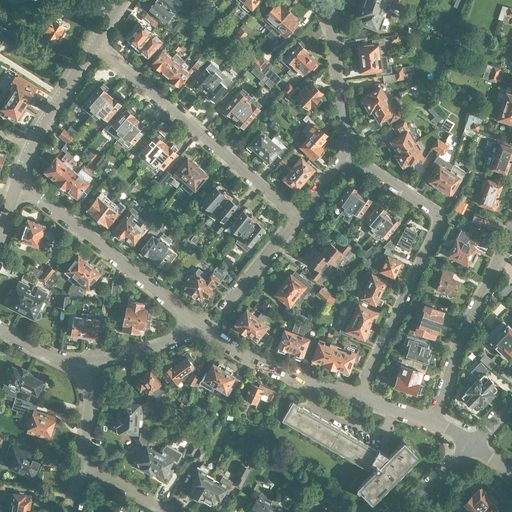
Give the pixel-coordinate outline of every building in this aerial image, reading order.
[(174,13),(158,0),(151,0),(151,2),(153,4),(151,6),(152,6),(149,9),(159,18),(158,19),(164,24),(168,20),(174,13)] [(158,0),(174,13),(180,6),(179,6),(183,1),(181,0),(158,0)] [(203,8),(209,0),(201,0),(198,4),(203,8)] [(240,0),(239,2),(238,4),(240,6),(239,7),(249,15),(254,9),(256,10),(265,0),(264,0),(240,0)] [(375,0),(363,0),(360,8),(383,16),(384,12),(387,13),(389,5),(375,0)] [(270,31),(274,27),(289,10),(282,4),(282,2),(281,1),(279,1),(263,17),(264,18),(261,20),(265,24),(264,25),(270,31)] [(199,14),(189,5),(184,11),(195,20),(199,14)] [(502,5),(498,18),(503,20),(505,15),(506,15),(507,15),(509,7),(502,5)] [(385,17),(383,16),(360,8),(357,16),(361,17),(360,22),(369,26),(369,28),(375,30),(375,28),(378,29),(380,24),(382,25),(385,17)] [(233,17),(237,12),(233,9),(229,14),(233,17)] [(296,16),(289,10),(274,27),(270,31),(276,37),(278,35),(282,38),(284,36),(284,37),(299,21),(299,18),(298,16),(296,16)] [(511,16),(507,15),(506,15),(505,15),(503,20),(502,22),(511,25),(511,16)] [(214,27),(218,23),(213,18),(210,16),(206,20),(214,27)] [(57,43),(67,27),(53,18),(42,33),(57,43)] [(145,27),(142,24),(128,40),(133,45),(132,46),(132,49),(135,52),(152,32),(146,27),(145,27)] [(239,43),(248,34),(242,29),(233,37),(233,38),(239,43)] [(365,29),(354,31),(355,38),(366,37),(365,29)] [(152,32),(135,52),(138,55),(141,54),(143,53),(148,57),(156,47),(158,49),(163,43),(162,41),(158,38),(152,32)] [(235,55),(238,51),(224,38),(216,46),(222,52),(227,47),(235,55)] [(236,46),(239,43),(233,38),(230,41),(236,46)] [(358,60),(386,56),(385,49),(384,39),(373,40),(373,44),(359,46),(360,53),(357,54),(358,60)] [(290,69),(293,66),(306,52),(307,51),(297,42),(283,57),(280,60),(290,69)] [(178,53),(181,49),(177,44),(173,48),(178,53)] [(241,53),(246,58),(250,53),(246,48),(241,53)] [(159,71),(172,57),(163,49),(151,64),(159,71)] [(293,66),(287,72),(292,77),(297,71),(302,76),(310,67),(313,70),(318,65),(315,62),(315,61),(306,52),(293,66)] [(181,65),(184,62),(185,61),(175,53),(172,57),(159,71),(168,79),(181,64),(181,65)] [(246,58),(258,69),(264,74),(272,65),(263,56),(259,61),(250,53),(246,58)] [(386,56),(358,60),(359,66),(361,66),(362,73),(377,72),(377,75),(388,74),(389,76),(403,74),(402,67),(394,68),(392,67),(388,67),(386,56)] [(199,58),(191,69),(195,72),(204,62),(199,58)] [(181,64),(168,79),(178,88),(191,73),(186,68),(188,66),(184,62),(181,65),(181,64)] [(485,71),(498,76),(501,68),(487,64),(485,70),(485,71)] [(207,70),(206,69),(193,84),(194,84),(192,87),(197,92),(199,89),(203,92),(221,72),(217,69),(214,72),(209,68),(207,70)] [(280,80),(286,74),(282,71),(276,77),(280,80)] [(496,83),(498,76),(485,71),(482,78),(496,83)] [(221,72),(203,92),(207,96),(205,98),(210,103),(213,100),(214,101),(226,87),(220,81),(225,75),(221,72)] [(393,98),(393,97),(385,83),(396,82),(396,81),(404,80),(404,79),(412,78),(412,75),(411,72),(409,73),(403,74),(389,76),(383,77),(384,83),(374,84),(375,90),(361,99),(369,112),(372,111),(393,98)] [(265,75),(258,83),(262,86),(265,83),(269,79),(265,75)] [(5,87),(2,92),(24,107),(37,88),(26,81),(18,76),(17,77),(15,76),(10,83),(14,86),(11,91),(9,90),(5,87)] [(274,84),(269,79),(265,83),(270,88),(274,84)] [(290,99),(294,102),(298,97),(300,99),(299,100),(302,102),(301,103),(306,108),(307,107),(308,108),(312,104),(315,107),(317,106),(322,102),(322,100),(319,97),(321,95),(320,92),(310,82),(308,85),(307,84),(301,90),(296,86),(294,88),(287,95),(290,99)] [(108,88),(103,83),(100,87),(99,86),(85,102),(81,107),(91,116),(110,95),(105,92),(108,88)] [(287,95),(294,88),(289,83),(282,91),(287,95)] [(233,118),(252,97),(242,87),(233,97),(227,92),(219,100),(226,106),(223,109),(224,110),(222,113),(227,118),(230,115),(233,118)] [(24,107),(2,92),(0,91),(0,97),(3,99),(5,100),(0,107),(0,109),(0,114),(3,116),(4,115),(15,122),(24,107)] [(501,106),(511,109),(511,95),(505,93),(501,106)] [(110,95),(91,116),(96,120),(101,115),(106,120),(109,122),(119,111),(116,108),(120,104),(119,103),(122,100),(117,96),(114,99),(110,95)] [(252,97),(233,118),(237,122),(235,125),(240,129),(243,126),(244,127),(253,116),(258,121),(264,114),(259,110),(263,105),(256,99),(255,100),(252,97)] [(390,122),(399,117),(404,114),(400,108),(394,97),(393,98),(372,111),(380,123),(388,118),(390,122)] [(443,117),(433,106),(428,110),(434,117),(431,120),(436,124),(443,117)] [(511,109),(501,106),(497,118),(508,122),(507,126),(509,128),(510,129),(511,129),(511,109)] [(119,111),(109,122),(112,125),(118,130),(114,135),(118,139),(136,118),(132,115),(135,111),(130,107),(127,110),(126,109),(122,113),(119,111)] [(323,148),(324,148),(323,147),(326,144),(326,141),(325,141),(327,139),(325,138),(327,135),(320,128),(321,126),(307,114),(302,119),(308,124),(302,130),(305,133),(309,137),(317,144),(323,148)] [(478,132),(482,119),(469,114),(464,127),(478,132)] [(141,122),(136,118),(118,139),(123,143),(127,138),(133,143),(147,127),(146,127),(149,123),(144,119),(141,122)] [(332,118),(322,126),(327,131),(333,133),(334,132),(332,118)] [(291,127),(295,123),(290,119),(286,123),(291,127)] [(410,129),(404,120),(393,127),(395,131),(394,132),(397,137),(390,141),(394,146),(392,148),(395,153),(394,153),(396,156),(406,149),(416,144),(415,142),(416,142),(412,135),(413,134),(410,129)] [(276,133),(279,129),(272,123),(269,127),(276,133)] [(68,144),(74,138),(64,129),(58,136),(66,143),(68,144)] [(259,154),(271,139),(261,130),(246,148),(250,151),(253,149),(259,154)] [(147,164),(166,144),(162,141),(165,137),(159,132),(156,136),(155,135),(149,142),(145,139),(139,145),(143,149),(142,150),(140,148),(135,153),(147,164)] [(271,139),(259,154),(264,159),(262,162),(267,166),(276,155),(280,158),(288,149),(274,137),(271,139)] [(309,137),(300,147),(313,159),(317,155),(319,156),(321,156),(324,153),(323,151),(322,149),(323,148),(317,144),(309,137)] [(437,152),(443,142),(437,138),(431,148),(437,152)] [(498,144),(494,155),(495,155),(495,156),(510,161),(511,159),(511,143),(499,139),(498,144)] [(443,142),(437,152),(443,155),(449,146),(443,142)] [(77,152),(69,145),(68,144),(66,143),(61,149),(66,153),(61,160),(56,156),(50,164),(46,161),(41,167),(45,171),(44,171),(45,172),(45,175),(48,178),(51,177),(55,180),(71,160),(77,152)] [(166,144),(147,164),(152,169),(157,164),(162,169),(167,164),(170,167),(179,157),(176,153),(175,152),(178,149),(173,144),(170,148),(166,144)] [(424,157),(416,144),(406,149),(396,156),(403,168),(417,160),(422,163),(425,158),(424,157)] [(492,154),(487,152),(482,168),(490,170),(491,168),(506,174),(510,161),(495,156),(495,155),(494,155),(493,154),(492,154)] [(101,159),(100,158),(95,154),(89,161),(90,161),(95,166),(101,159)] [(102,171),(110,161),(104,155),(101,159),(95,166),(102,171)] [(315,169),(300,157),(291,168),(306,180),(315,169)] [(440,161),(439,161),(427,180),(433,184),(432,186),(438,190),(445,178),(451,169),(452,166),(446,162),(447,161),(441,158),(440,161)] [(184,182),(197,168),(187,159),(173,175),(177,179),(179,178),(184,182)] [(71,160),(55,180),(60,184),(57,188),(62,192),(65,188),(77,173),(78,172),(73,168),(73,166),(75,163),(71,160)] [(92,171),(96,166),(90,161),(86,166),(92,171)] [(467,179),(472,169),(467,167),(464,173),(459,170),(457,172),(456,173),(451,169),(445,178),(438,190),(444,193),(446,192),(450,195),(451,194),(452,195),(463,177),(467,179)] [(81,168),(78,172),(77,173),(65,188),(77,198),(78,197),(82,200),(87,194),(83,191),(89,182),(83,177),(84,175),(86,172),(81,168)] [(206,176),(197,168),(184,182),(194,191),(206,176)] [(291,168),(282,178),(296,191),(306,180),(291,168)] [(472,169),(467,179),(468,180),(471,175),(476,176),(478,170),(473,169),(472,169)] [(162,186),(172,175),(167,171),(157,182),(162,186)] [(477,190),(481,191),(497,197),(502,185),(494,182),(495,179),(486,176),(482,186),(479,185),(477,190)] [(345,214),(360,192),(356,190),(359,186),(352,182),(350,185),(349,185),(337,202),(339,203),(336,206),(342,211),(330,227),(332,228),(330,230),(337,236),(341,231),(336,227),(342,218),(345,214)] [(217,185),(201,204),(207,209),(205,212),(210,216),(229,194),(224,190),(223,188),(220,185),(217,185)] [(491,195),(481,191),(477,203),(478,203),(493,209),(494,208),(496,209),(500,200),(497,198),(497,197),(491,195)] [(345,214),(342,218),(343,218),(345,216),(348,218),(352,213),(359,217),(371,200),(370,199),(372,196),(367,193),(365,196),(360,192),(345,214)] [(97,219),(110,201),(100,193),(97,196),(86,210),(97,219)] [(196,196),(193,193),(187,200),(184,204),(187,207),(196,196)] [(210,216),(214,220),(217,217),(221,221),(214,229),(219,234),(226,225),(236,213),(233,211),(239,203),(239,200),(235,197),(233,197),(229,194),(210,216)] [(467,204),(464,202),(460,200),(455,210),(462,214),(467,204)] [(110,201),(97,219),(107,227),(119,213),(121,210),(110,201)] [(371,235),(376,230),(389,214),(386,211),(388,208),(382,203),(365,221),(372,227),(367,232),(371,235)] [(133,207),(113,232),(115,234),(116,235),(119,238),(121,238),(123,239),(141,217),(136,213),(137,211),(133,207)] [(236,213),(226,225),(235,233),(232,236),(237,240),(256,218),(251,213),(251,211),(248,208),(245,208),(239,216),(236,213)] [(389,214),(376,230),(371,235),(375,238),(376,237),(382,242),(385,238),(386,239),(400,222),(399,222),(401,219),(395,214),(393,217),(389,214)] [(476,225),(480,228),(481,226),(494,231),(495,230),(498,222),(474,214),(471,222),(475,224),(476,225)] [(141,217),(123,239),(124,240),(125,239),(133,245),(152,222),(146,217),(144,219),(141,217)] [(209,227),(214,221),(209,217),(204,223),(209,227)] [(237,240),(236,242),(244,249),(248,244),(251,246),(266,226),(266,224),(262,220),(260,221),(256,218),(237,240)] [(38,247),(46,225),(27,219),(25,224),(21,223),(17,234),(21,235),(20,240),(38,247)] [(479,236),(482,230),(480,228),(476,225),(475,224),(470,235),(460,230),(448,255),(467,264),(469,260),(473,262),(477,253),(473,252),(475,247),(474,247),(480,236),(479,236)] [(406,226),(401,236),(396,234),(382,246),(386,248),(392,252),(396,245),(406,250),(416,232),(415,231),(415,230),(414,227),(412,226),(409,226),(409,228),(406,226)] [(158,239),(155,236),(159,232),(153,227),(143,238),(147,241),(140,250),(141,251),(139,254),(145,258),(147,256),(151,259),(159,248),(168,237),(163,233),(158,239)] [(49,230),(43,237),(51,243),(57,236),(49,230)] [(172,240),(168,237),(159,248),(151,259),(161,266),(162,266),(165,268),(170,262),(166,260),(173,251),(167,247),(172,240)] [(185,252),(192,242),(185,237),(178,247),(185,252)] [(322,247),(318,252),(331,262),(335,266),(344,255),(348,259),(354,251),(344,243),(338,249),(326,239),(320,245),(322,247)] [(356,251),(361,246),(356,241),(351,247),(356,251)] [(192,242),(185,252),(191,256),(197,246),(192,242)] [(366,260),(376,251),(372,246),(361,255),(366,260)] [(331,262),(318,252),(313,248),(309,254),(307,252),(303,257),(316,268),(310,276),(320,284),(326,276),(322,273),(331,262)] [(379,263),(376,268),(380,270),(380,271),(384,273),(383,275),(387,277),(389,275),(394,277),(402,262),(391,257),(393,253),(392,252),(386,248),(383,254),(385,255),(381,264),(379,263)] [(84,259),(78,255),(65,271),(70,276),(67,279),(73,284),(77,278),(89,264),(90,263),(88,262),(88,260),(86,258),(84,259)] [(230,270),(235,263),(225,255),(220,262),(230,270)] [(93,267),(89,264),(77,278),(73,284),(71,287),(68,293),(70,294),(70,297),(75,298),(83,299),(84,293),(79,289),(82,286),(85,288),(87,286),(88,287),(96,279),(99,281),(103,276),(100,273),(101,272),(99,271),(99,269),(97,268),(95,268),(93,266),(93,267)] [(221,281),(229,271),(219,264),(214,269),(217,271),(216,272),(215,272),(207,281),(196,296),(201,300),(205,296),(206,296),(219,280),(221,281)] [(40,269),(35,277),(35,278),(35,279),(37,278),(41,281),(45,284),(55,271),(49,265),(44,272),(40,269)] [(443,269),(440,268),(439,272),(441,273),(441,274),(438,273),(435,280),(438,281),(436,288),(446,292),(446,295),(447,296),(449,298),(451,298),(453,297),(454,295),(458,281),(451,279),(453,272),(443,269)] [(207,281),(206,281),(201,277),(204,273),(199,269),(193,277),(190,275),(182,285),(188,290),(188,291),(195,297),(196,296),(207,281)] [(312,285),(294,270),(290,275),(289,274),(281,284),(301,299),(312,285)] [(361,283),(381,292),(384,287),(388,289),(390,284),(386,282),(387,280),(367,271),(361,283)] [(35,277),(25,272),(24,272),(21,277),(32,283),(35,279),(35,278),(35,277)] [(54,273),(46,283),(51,287),(59,278),(54,273)] [(20,311),(30,292),(26,290),(28,286),(19,282),(11,298),(9,297),(6,297),(5,300),(5,302),(8,304),(8,305),(20,311)] [(378,298),(381,292),(361,283),(358,288),(363,290),(359,297),(375,305),(376,303),(380,306),(383,300),(378,298)] [(503,298),(511,288),(511,287),(507,283),(497,293),(503,298)] [(281,284),(273,294),(288,306),(293,300),(299,305),(302,301),(281,284)] [(118,286),(112,285),(110,299),(116,300),(118,286)] [(322,287),(329,294),(331,292),(323,285),(322,287)] [(323,301),(329,294),(322,287),(321,287),(315,294),(323,301)] [(38,318),(40,316),(40,313),(38,311),(37,311),(45,294),(32,288),(30,292),(20,311),(33,318),(34,317),(36,318),(38,318)] [(329,294),(323,301),(330,305),(335,297),(329,294)] [(68,309),(69,304),(70,297),(59,295),(57,307),(68,309)] [(150,319),(152,312),(147,312),(148,310),(143,309),(144,303),(134,302),(135,300),(128,299),(125,314),(150,319)] [(263,314),(266,309),(270,304),(265,300),(258,310),(263,314)] [(442,316),(444,312),(431,307),(432,303),(423,300),(421,304),(424,305),(422,310),(424,311),(422,316),(416,314),(415,317),(421,319),(440,325),(443,317),(442,316)] [(107,317),(110,303),(103,302),(101,316),(107,317)] [(348,315),(369,325),(370,324),(371,324),(373,321),(372,319),(375,313),(355,302),(348,315)] [(267,333),(263,330),(267,325),(246,309),(232,325),(243,334),(245,332),(255,340),(259,336),(262,339),(267,333)] [(84,337),(88,314),(82,313),(81,317),(75,316),(76,314),(69,313),(66,328),(72,329),(71,335),(73,335),(73,337),(76,338),(77,336),(84,337)] [(296,320),(301,322),(303,323),(305,316),(295,313),(293,319),(296,320)] [(88,314),(84,337),(89,338),(90,339),(93,340),(94,339),(96,339),(99,320),(92,319),(93,315),(88,314)] [(149,328),(150,319),(125,314),(123,324),(121,324),(120,331),(129,332),(129,331),(139,333),(140,328),(144,328),(144,327),(149,328)] [(369,325),(347,314),(338,331),(351,337),(353,333),(363,338),(366,332),(368,331),(369,328),(368,326),(369,325)] [(437,334),(440,325),(421,319),(418,327),(416,326),(415,331),(411,330),(409,335),(420,339),(422,334),(434,338),(436,333),(437,334)] [(297,335),(301,322),(296,320),(292,333),(296,334),(297,335)] [(511,329),(507,324),(506,325),(502,321),(486,336),(491,341),(490,341),(500,351),(500,352),(500,355),(502,357),(505,357),(506,356),(511,350),(511,329)] [(301,322),(297,335),(303,337),(307,324),(303,323),(301,322)] [(296,334),(292,333),(283,330),(277,346),(278,347),(277,351),(284,353),(285,349),(290,351),(296,334)] [(308,339),(303,337),(297,335),(296,334),(290,351),(295,353),(293,357),(300,359),(301,355),(302,355),(308,339)] [(408,347),(406,354),(425,362),(425,361),(429,362),(432,355),(428,354),(428,353),(427,353),(428,349),(427,349),(429,343),(406,334),(402,344),(408,347)] [(329,346),(321,343),(322,341),(319,339),(310,362),(316,364),(317,361),(323,363),(329,346)] [(478,340),(474,345),(480,351),(485,346),(478,340)] [(329,346),(323,363),(323,364),(328,366),(328,369),(333,370),(334,369),(336,369),(336,368),(342,351),(335,348),(336,345),(330,343),(329,346)] [(349,353),(342,351),(336,368),(343,371),(342,374),(347,376),(356,353),(350,350),(349,353)] [(183,380),(187,375),(186,373),(194,367),(189,360),(191,358),(186,351),(178,357),(181,361),(173,366),(180,377),(181,377),(182,379),(183,380)] [(425,373),(427,366),(395,354),(392,361),(396,362),(395,364),(401,366),(397,376),(393,386),(405,390),(405,393),(411,395),(413,394),(413,392),(415,393),(419,394),(421,393),(423,387),(422,385),(419,384),(423,373),(425,373)] [(484,354),(480,359),(490,368),(495,363),(484,354)] [(472,384),(487,400),(493,394),(493,393),(495,390),(496,388),(494,386),(498,381),(487,370),(487,369),(485,367),(480,362),(471,371),(478,378),(472,384)] [(212,392),(226,367),(219,363),(217,366),(213,363),(207,372),(206,371),(205,371),(198,383),(212,392)] [(20,370),(9,364),(5,372),(8,374),(4,381),(5,382),(2,389),(8,392),(7,394),(14,397),(17,391),(20,387),(27,371),(28,370),(22,367),(20,370)] [(173,366),(172,365),(161,373),(171,387),(182,379),(181,377),(180,377),(173,366)] [(226,367),(215,387),(227,394),(232,397),(241,380),(231,374),(232,371),(226,367)] [(161,386),(161,385),(150,370),(138,378),(140,381),(138,382),(137,381),(133,383),(140,392),(144,390),(148,395),(155,390),(157,393),(163,388),(161,386)] [(32,374),(27,371),(20,387),(25,389),(25,388),(37,393),(39,389),(42,389),(44,388),(44,387),(44,386),(45,386),(45,385),(44,384),(44,383),(43,383),(43,382),(43,381),(32,376),(32,374)] [(118,371),(107,373),(108,380),(119,378),(118,371)] [(467,383),(470,380),(463,372),(460,376),(467,383)] [(193,387),(199,377),(192,373),(186,383),(193,387)] [(250,383),(247,391),(244,399),(258,405),(260,399),(266,401),(273,404),(277,392),(260,385),(259,387),(250,383)] [(481,406),(487,400),(472,384),(466,390),(466,391),(461,396),(466,400),(465,400),(471,405),(472,404),(476,408),(478,408),(481,405),(481,406)] [(14,397),(15,397),(28,401),(30,395),(17,391),(14,397)] [(38,404),(28,401),(15,397),(11,409),(17,411),(15,416),(31,421),(28,431),(28,432),(30,434),(33,435),(35,434),(49,438),(49,436),(51,436),(52,432),(51,431),(55,416),(36,411),(38,404)] [(119,410),(118,417),(138,418),(141,419),(143,405),(131,404),(131,399),(122,398),(121,410),(119,410)] [(163,411),(164,411),(166,406),(166,405),(155,401),(153,407),(163,411)] [(304,407),(293,401),(283,419),(368,468),(371,463),(377,467),(357,487),(371,502),(420,456),(405,441),(394,451),(388,445),(381,452),(379,451),(379,452),(303,408),(304,407)] [(138,418),(118,417),(116,417),(116,426),(117,426),(116,432),(137,434),(138,418)] [(267,430),(268,425),(267,422),(263,421),(260,423),(259,428),(267,430)] [(137,443),(147,436),(143,431),(133,437),(137,443)] [(147,436),(137,443),(141,449),(151,442),(147,436)] [(12,459),(9,466),(32,477),(36,468),(37,468),(39,462),(30,457),(32,452),(11,443),(5,456),(12,459)] [(274,455),(278,448),(269,443),(265,449),(266,450),(273,454),(274,455)] [(193,458),(199,448),(193,444),(187,454),(193,458)] [(160,454),(150,471),(157,475),(158,473),(168,478),(172,470),(168,467),(172,460),(176,462),(181,453),(165,445),(163,448),(160,454)] [(150,471),(160,454),(146,447),(136,465),(142,468),(142,469),(143,469),(143,471),(147,473),(149,473),(150,471)] [(194,458),(201,462),(206,452),(200,448),(194,458)] [(264,468),(273,454),(266,450),(262,457),(258,464),(264,468)] [(240,489),(251,469),(241,464),(235,475),(238,476),(233,485),(240,489)] [(194,474),(197,476),(192,484),(193,485),(189,493),(194,496),(194,500),(197,501),(200,500),(212,478),(206,475),(209,470),(201,465),(199,468),(197,467),(194,474)] [(233,482),(223,477),(221,480),(219,482),(212,478),(200,500),(210,505),(211,502),(216,505),(219,500),(220,500),(221,498),(223,500),(226,493),(228,494),(232,487),(230,486),(233,482)] [(317,493),(323,482),(316,478),(309,489),(317,493)] [(323,482),(317,493),(315,497),(323,501),(326,498),(327,499),(333,492),(324,483),(323,482)] [(479,488),(471,496),(466,492),(460,499),(464,503),(472,511),(493,511),(497,508),(492,502),(494,499),(484,489),(479,488)] [(265,511),(269,504),(271,501),(265,497),(254,490),(249,499),(254,502),(248,511),(265,511)] [(9,493),(7,507),(32,511),(33,501),(30,500),(31,496),(25,496),(25,495),(13,493),(13,494),(9,493)] [(277,506),(279,503),(273,500),(270,505),(269,504),(265,511),(283,511),(285,510),(277,506)]
